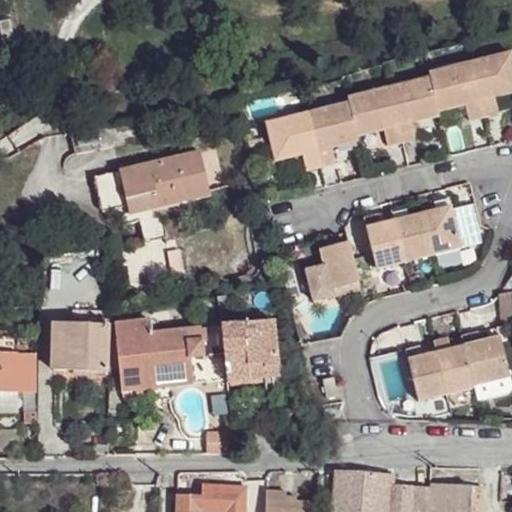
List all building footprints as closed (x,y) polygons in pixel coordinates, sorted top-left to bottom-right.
[(511,54),(477,64),(489,118),(503,115),(501,98),(511,95),(511,54)] [(477,64),(434,72),(436,78),(443,111),(469,106),(473,121),(489,118),(477,64)] [(436,78),(395,88),(409,140),(424,137),(420,119),(444,114),(443,111),(436,78)] [(395,88),(352,97),(354,103),(361,134),(390,128),(394,143),(409,140),(395,88)] [(354,103),(313,112),(326,166),(339,163),(336,146),(363,142),(361,134),(354,103)] [(313,112),(270,122),(278,160),(305,155),(308,169),(326,166),(313,112)] [(79,134),(81,147),(84,147),(149,131),(147,123),(79,134)] [(151,137),(149,131),(84,147),(86,155),(131,147),(131,141),(151,137)] [(209,154),(126,171),(132,200),(155,197),(159,210),(168,210),(219,199),(209,154)] [(132,200),(126,171),(101,177),(110,214),(125,210),(129,226),(146,223),(151,243),(174,238),(168,210),(159,210),(155,197),(132,200)] [(450,196),(422,201),(426,213),(452,206),(450,196)] [(422,201),(395,207),(398,219),(426,213),(422,201)] [(452,206),(426,213),(436,254),(463,249),(452,206)] [(395,207),(366,214),(368,225),(398,219),(395,207)] [(426,213),(398,219),(408,262),(436,254),(426,213)] [(398,219),(368,225),(379,267),(408,262),(398,219)] [(345,229),(319,236),(321,246),(351,239),(348,224),(345,229)] [(351,239),(321,246),(324,262),(305,267),(312,297),(332,293),(331,288),(360,282),(351,239)] [(150,322),(114,328),(123,389),(191,381),(189,356),(203,354),(199,329),(152,335),(150,322)] [(109,324),(57,324),(56,367),(109,368),(109,324)] [(273,324),(222,329),(228,382),(279,374),(273,324)] [(403,359),(496,338),(493,326),(400,348),(403,359)] [(412,400),(471,388),(474,399),(503,392),(501,379),(506,378),(496,338),(403,359),(412,400)] [(21,339),(0,339),(0,353),(21,353),(21,339)] [(21,353),(0,353),(0,393),(36,393),(36,353),(21,353)] [(235,440),(209,442),(210,454),(236,453),(235,440)] [(392,478),(338,474),(336,504),(351,507),(350,511),(429,511),(430,491),(391,489),(392,478)] [(245,511),(247,486),(202,484),(201,497),(182,496),(180,511),(245,511)] [(482,511),(482,488),(434,485),(432,511),(482,511)] [(286,492),(266,491),(264,511),(320,511),(320,503),(286,501),(286,492)]
